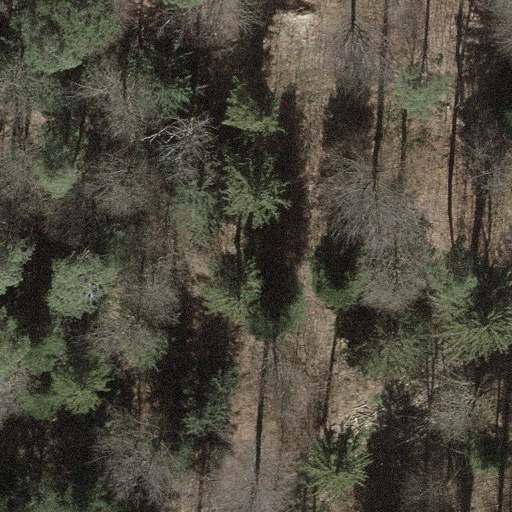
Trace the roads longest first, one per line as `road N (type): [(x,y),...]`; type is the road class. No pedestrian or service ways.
road 1 (track): [(511,125),(409,81),(340,80),(212,107),(123,113),(0,81)]
road 2 (track): [(253,511),(511,305)]
